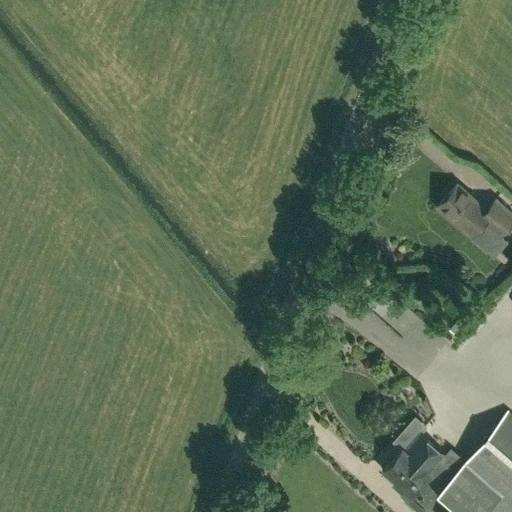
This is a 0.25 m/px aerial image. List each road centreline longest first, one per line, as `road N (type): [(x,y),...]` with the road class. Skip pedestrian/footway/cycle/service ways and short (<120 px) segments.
road 1 (unclassified): [(217,511),(400,0)]
road 2 (unknown): [(305,267),(511,383)]
